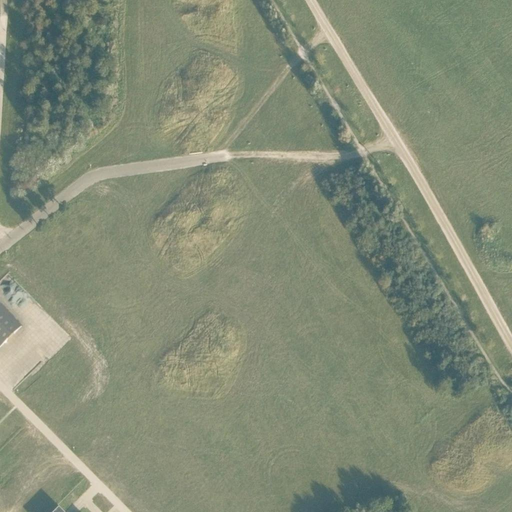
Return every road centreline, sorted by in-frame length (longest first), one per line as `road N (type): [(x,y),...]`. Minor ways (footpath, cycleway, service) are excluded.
road 1 (unknown): [(402,148),(511,340)]
road 2 (unknown): [(311,0),(402,148)]
